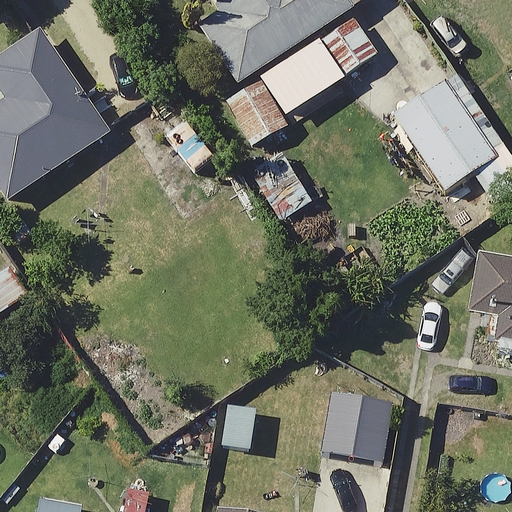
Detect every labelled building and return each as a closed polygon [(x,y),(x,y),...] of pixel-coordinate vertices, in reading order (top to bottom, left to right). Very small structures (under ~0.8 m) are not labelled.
[(304,36),(335,82),(375,55),(345,9),(359,0),(201,0),(209,11),(188,24),(264,138),(307,109),(272,57),(304,36)] [(0,201),(9,216),(58,185),(49,170),(97,138),(29,31),(0,49),(0,201)] [(489,160),(438,82),(385,117),(437,195),(489,160)] [(206,157),(180,121),(160,135),(187,172),(206,157)] [(305,206),(280,159),(246,177),(271,224),(305,206)] [(511,261),(474,256),(468,291),(493,295),(484,352),(511,356),(511,261)] [(0,309),(20,295),(0,268),(0,309)] [(141,511),(146,485),(117,480),(111,511),(141,511)]
